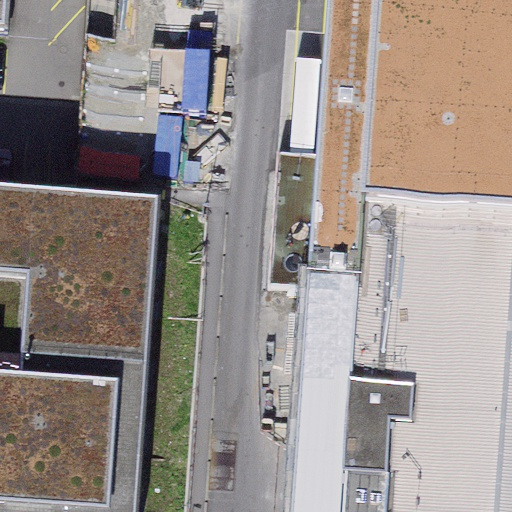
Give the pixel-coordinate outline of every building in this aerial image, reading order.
[(0,0),(0,36),(9,38),(11,0),(0,0)] [(511,0),(332,0),(317,214),(511,227),(511,0)] [(143,111),(90,110),(88,191),(141,193),(143,111)] [(0,194),(0,511),(139,511),(162,206),(0,194)] [(511,511),(511,227),(317,214),(304,401),(349,405),(347,421),(303,417),(295,511),(511,511)]
